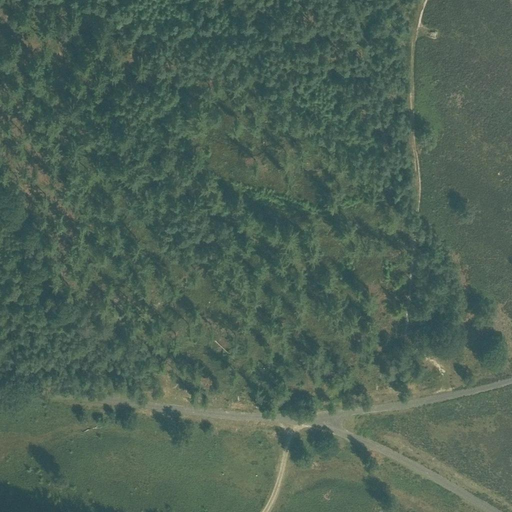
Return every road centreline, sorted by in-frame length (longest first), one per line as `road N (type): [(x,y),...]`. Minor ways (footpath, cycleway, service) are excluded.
road 1 (track): [(425,0),(412,51),(418,185),(402,336),(440,367),(447,397)]
road 2 (track): [(0,402),(90,397),(315,420)]
road 3 (track): [(315,420),(493,511)]
road 4 (track): [(315,420),(447,397)]
